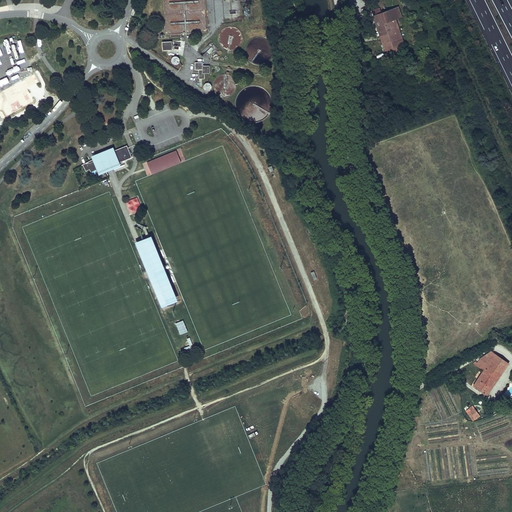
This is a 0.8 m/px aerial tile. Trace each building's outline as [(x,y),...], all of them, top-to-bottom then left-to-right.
[(181,37),(181,34),(206,32),(204,0),(163,0),(165,35),(170,34),(171,37),(181,37)] [(402,17),(398,7),(373,15),(380,37),(396,32),(393,24),(397,23),(395,19),(402,17)] [(404,44),(397,23),(393,24),(396,32),(380,37),(385,50),(386,50),(400,45),(404,44)] [(237,50),(241,46),(243,42),(243,37),(242,32),(238,29),(234,26),(229,26),(224,28),(221,31),(218,35),(218,40),(219,45),(223,49),(227,51),(232,51),(237,50)] [(265,63),(270,60),(272,56),(273,50),(272,45),(269,40),(264,37),(259,36),(253,38),(249,41),(246,46),(245,51),(247,57),(250,61),(254,64),(260,65),(265,63)] [(172,41),(162,42),(162,50),(172,50),(172,41)] [(386,50),(387,54),(401,49),(400,45),(386,50)] [(176,64),(177,64),(178,63),(179,62),(179,61),(179,60),(179,59),(179,58),(178,57),(177,56),(175,56),(174,56),(173,57),(172,58),(171,59),(171,60),(171,61),(172,62),(173,63),(174,64),(175,64),(176,64)] [(195,62),(195,70),(199,70),(199,79),(204,78),(204,73),(208,73),(208,66),(202,66),(202,62),(195,62)] [(220,75),(217,78),(214,81),(213,86),(214,90),(216,94),(220,96),(224,98),(229,97),(233,94),(235,90),(236,86),(235,82),(233,78),(229,75),(225,74),(220,75)] [(208,91),(209,90),(210,90),(211,89),(211,88),(211,87),(211,85),(211,84),(210,83),(209,83),(207,83),(206,83),(205,83),(204,84),(204,85),(203,86),(203,88),(204,89),(205,90),(206,90),(207,91),(208,91)] [(264,119),(267,117),(269,115),(271,112),(272,108),(272,104),(272,100),(271,97),(269,94),(267,91),(264,89),(261,87),(257,86),(253,86),(250,86),(246,87),(243,89),(240,91),(238,94),(236,97),(235,101),(235,105),(236,108),(237,112),(238,115),(241,117),(243,119),(246,121),(250,122),(254,123),(258,122),(261,121),(264,119)] [(121,166),(120,162),(132,157),(127,145),(114,150),(113,146),(102,150),(91,155),(94,161),(92,162),(91,160),(82,165),(86,171),(89,169),(91,172),(95,170),(96,171),(97,170),(100,175),(110,171),(121,166)] [(147,176),(181,163),(176,150),(142,163),(147,176)] [(125,201),(129,214),(141,210),(138,197),(125,201)] [(150,238),(140,242),(152,270),(154,275),(151,276),(153,282),(156,281),(165,303),(175,299),(150,238)] [(183,320),(175,323),(180,334),(188,331),(183,320)] [(481,359),(501,373),(508,363),(492,351),(481,359)] [(501,373),(481,359),(478,363),(475,361),(474,364),(484,370),(473,386),(486,395),(501,373)] [(475,419),(480,416),(474,408),(473,409),(472,406),(469,409),(470,411),(468,413),(472,418),(474,417),(475,419)]
